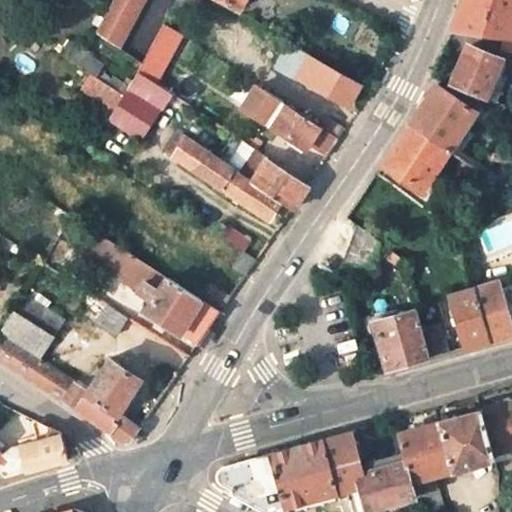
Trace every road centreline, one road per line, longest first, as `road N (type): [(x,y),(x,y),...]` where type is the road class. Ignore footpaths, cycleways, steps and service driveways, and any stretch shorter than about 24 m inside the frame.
road 1 (tertiary): [(247,315),(390,106),(428,31)]
road 2 (secondary): [(144,467),(329,413)]
road 3 (secondary): [(329,413),(511,360)]
road 4 (tertiary): [(144,467),(191,415),(247,315)]
road 5 (unclassified): [(144,467),(0,382)]
road 6 (unknown): [(286,258),(318,335),(329,413)]
road 7 (secondary): [(144,467),(0,505)]
road 8 (unclassified): [(329,413),(285,394),(262,370),(247,315)]
